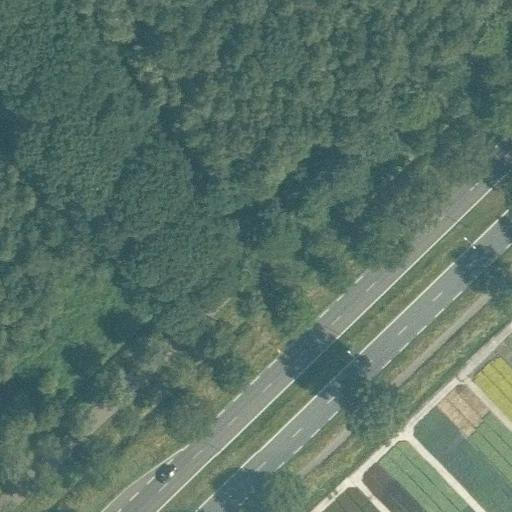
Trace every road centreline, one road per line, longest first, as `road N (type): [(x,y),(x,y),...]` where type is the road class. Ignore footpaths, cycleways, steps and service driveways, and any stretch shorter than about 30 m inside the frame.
road 1 (primary): [(511,150),(132,511)]
road 2 (unclassified): [(220,295),(511,12)]
road 3 (primary): [(219,511),(511,232)]
road 4 (unclassified): [(220,295),(9,0)]
road 5 (unclassified): [(0,509),(220,295)]
